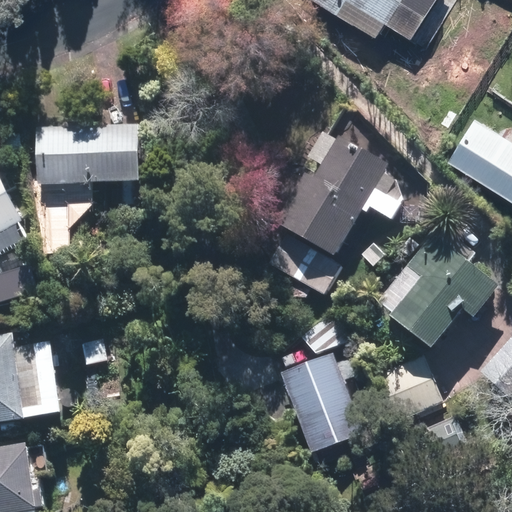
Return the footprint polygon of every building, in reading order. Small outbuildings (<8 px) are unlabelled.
[(312,0),(377,40),(386,26),(410,41),(436,0),(312,0)] [(511,145),(476,122),(449,164),(511,204),(511,203),(511,145)] [(41,133),(40,189),(138,190),(139,135),(41,133)] [(334,264),(389,171),(340,142),(338,146),(328,140),(314,164),(324,170),(315,185),(308,181),(279,230),(290,236),(272,267),(322,296),(339,267),(334,264)] [(0,236),(22,226),(0,182),(0,236)] [(476,258),(444,232),(437,241),(434,238),(374,311),(430,357),(464,315),(473,323),(499,292),(469,267),(476,258)] [(329,319),(304,339),(321,361),(346,341),(329,319)] [(16,356),(14,339),(0,340),(0,427),(59,420),(50,352),(16,356)] [(397,425),(443,405),(424,360),(378,380),(397,425)] [(335,361),(284,379),(313,459),(364,440),(335,361)] [(458,419),(401,443),(414,474),(471,450),(458,419)] [(0,511),(36,511),(27,449),(0,452),(0,511)]
